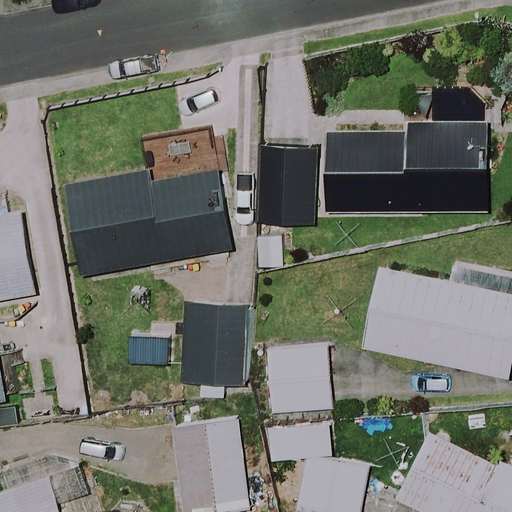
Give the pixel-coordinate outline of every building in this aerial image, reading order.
[(486,209),(487,119),(403,118),(403,130),(326,130),(326,208),(486,209)] [(315,145),(255,144),(254,221),(313,222),(315,145)] [(230,246),(216,163),(152,174),(150,167),(63,182),(79,272),(230,246)] [(0,297),(33,292),(18,208),(0,210),(0,297)] [(284,273),(287,230),(252,229),(250,271),(284,273)] [(511,281),(387,255),(370,336),(511,366),(511,281)] [(252,293),(189,293),(188,375),(251,375),(252,293)] [(339,402),(335,340),(272,344),(276,406),(339,402)] [(252,502),(244,409),(177,415),(185,508),(252,502)] [(503,456),(434,423),(402,487),(451,511),(511,511),(511,455),(505,452),(503,456)] [(0,511),(64,511),(45,449),(0,463),(0,476),(4,489),(0,489),(0,511)] [(365,511),(373,453),(313,449),(297,511),(365,511)]
